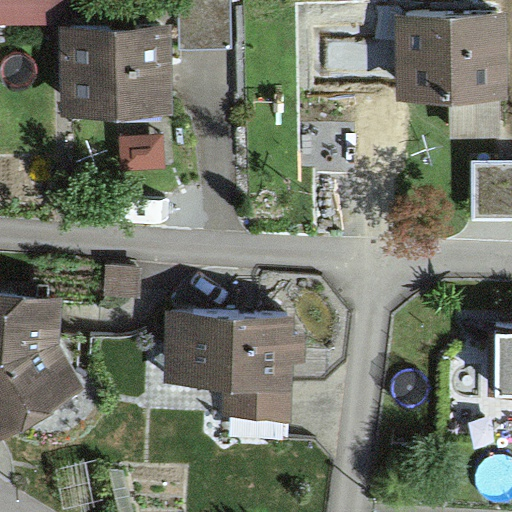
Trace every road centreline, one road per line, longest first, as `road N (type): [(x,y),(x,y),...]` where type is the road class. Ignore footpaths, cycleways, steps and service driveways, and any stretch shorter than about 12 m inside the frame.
road 1 (residential): [(371,260),(0,233)]
road 2 (residential): [(339,511),(371,260)]
road 3 (residential): [(371,260),(511,259)]
